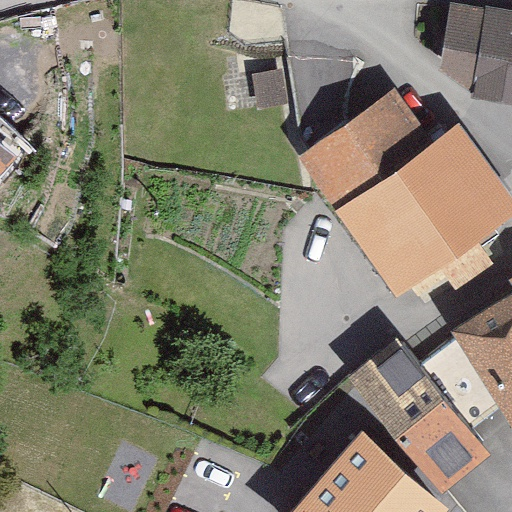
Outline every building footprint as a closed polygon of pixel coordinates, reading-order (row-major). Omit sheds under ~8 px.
[(511,91),(511,14),(459,7),(449,65),(477,86),(511,91)] [(297,86),(301,112),(357,104),(348,36),(287,45),(289,60),(256,65),(260,91),(297,86)] [(309,150),(409,280),(505,211),(442,127),(425,137),(384,96),(309,150)] [(0,171),(11,161),(0,150),(0,171)] [(511,297),(461,329),(507,401),(511,408),(511,297)] [(403,340),(356,379),(436,478),(483,438),(472,424),(507,401),(461,329),(420,360),(403,340)] [(363,435),(296,511),(422,511),(435,498),(363,435)]
